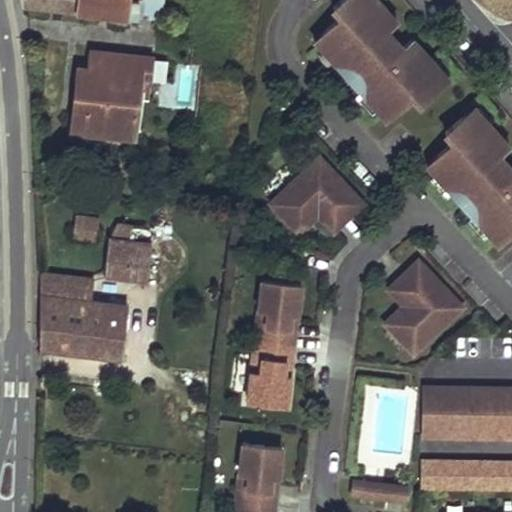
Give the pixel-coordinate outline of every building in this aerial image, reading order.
[(22,0),(23,1),(161,18),(163,0),(22,0)] [(340,0),(334,6),(342,15),(316,38),(334,58),(337,55),(347,66),(362,52),(365,56),(374,47),(356,27),(360,23),(376,40),(393,26),(399,20),(381,0),(340,0)] [(408,42),(393,26),(376,40),(360,23),(356,27),(374,47),(365,56),(362,52),(347,66),(362,83),(377,70),(375,66),(384,58),(402,79),(407,75),(391,57),(408,42)] [(420,102),(446,80),(431,64),(435,60),(414,37),(408,42),(391,57),(407,75),(402,79),(384,58),(375,66),(377,70),(362,83),(372,94),(369,97),(386,117),(412,94),(420,102)] [(70,129),(134,138),(138,97),(147,99),(150,77),(152,59),(93,49),(88,71),(87,82),(76,81),(70,129)] [(168,61),(152,59),(150,77),(165,78),(168,61)] [(88,71),(78,69),(76,81),(87,82),(88,71)] [(486,125),(471,109),(446,131),(454,140),(427,163),(445,183),(449,181),(458,191),(474,178),(477,181),(485,172),(467,152),(472,148),(488,166),(504,151),(511,146),(489,122),(486,125)] [(474,178),(458,191),(473,209),(489,195),(487,192),(496,184),(511,202),(511,193),(503,183),(511,174),(511,159),(504,151),(488,166),(472,148),(467,152),(485,172),(477,181),(474,178)] [(290,186),(273,203),(297,229),(317,210),(315,207),(321,202),(340,223),(353,211),(349,207),(360,197),(320,154),(288,183),(290,186)] [(511,174),(503,183),(511,193),(511,202),(496,184),(487,192),(489,195),(473,209),(483,220),(481,223),(498,243),(511,229),(511,174)] [(364,201),(360,197),(349,207),(353,211),(364,201)] [(317,210),(334,228),(340,223),(321,202),(315,207),(317,210)] [(75,224),(99,228),(101,215),(76,212),(75,224)] [(154,225),(117,222),(114,235),(153,238),(154,225)] [(75,224),(73,237),(97,241),(99,228),(75,224)] [(104,272),(149,278),(153,238),(114,235),(109,235),(104,272)] [(422,262),(418,258),(407,269),(411,273),(422,262)] [(430,335),(462,305),(422,262),(411,273),(407,269),(394,280),(414,301),(408,307),(406,304),(386,323),(410,348),(428,333),(430,335)] [(41,347),(123,359),(128,304),(91,301),(68,298),(72,275),(42,269),(41,347)] [(94,278),(72,275),(68,298),(91,301),(94,278)] [(300,282),(262,277),(257,307),(267,308),(266,323),(260,321),(258,338),(293,342),(295,326),(288,325),(290,311),(296,312),(300,282)] [(394,280),(389,286),(406,304),(408,307),(414,301),(394,280)] [(212,297),(218,293),(212,282),(205,285),(212,297)] [(267,308),(257,307),(254,337),(258,338),(260,321),(266,323),(267,308)] [(258,338),(254,337),(250,368),(260,370),(261,355),(256,355),(258,338)] [(293,342),(258,338),(256,355),(261,355),(260,370),(250,368),(246,398),(285,403),(289,373),(282,372),(284,359),(291,359),(293,342)] [(289,373),(291,359),(284,359),(282,372),(289,373)] [(511,386),(423,385),(422,435),(511,436),(511,386)] [(280,445),(241,440),(238,470),(247,471),(245,485),(240,484),(238,501),(272,505),(274,488),(268,488),(270,474),(276,475),(280,445)] [(511,461),(421,459),(421,485),(511,486),(511,461)] [(247,471),(238,470),(233,500),(238,501),(240,484),(245,485),(247,471)] [(404,485),(352,478),(350,492),(402,499),(404,485)] [(271,511),(272,505),(238,501),(236,511),(271,511)]
